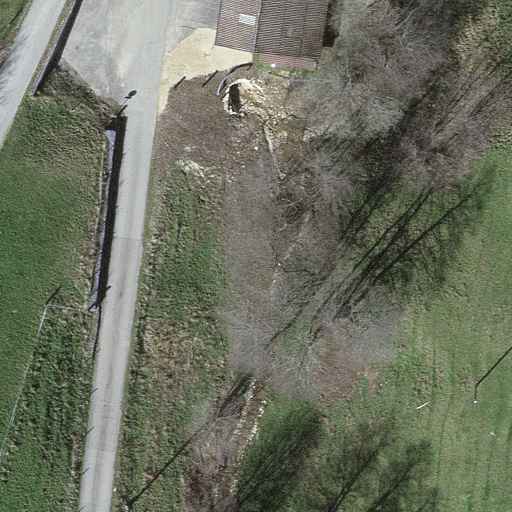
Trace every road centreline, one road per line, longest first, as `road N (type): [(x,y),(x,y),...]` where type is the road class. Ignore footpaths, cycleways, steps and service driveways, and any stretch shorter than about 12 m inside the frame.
road 1 (residential): [(95,511),(156,0)]
road 2 (track): [(0,114),(53,0)]
